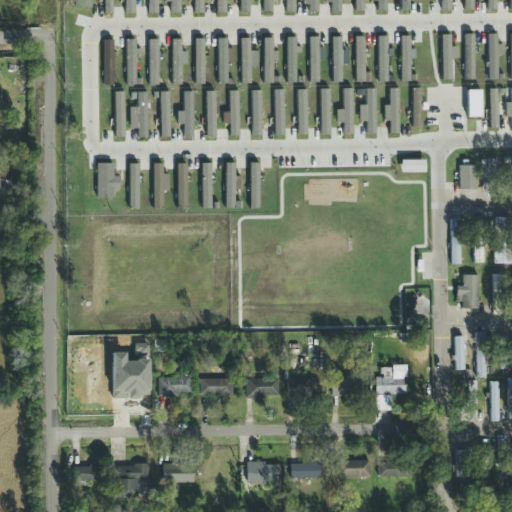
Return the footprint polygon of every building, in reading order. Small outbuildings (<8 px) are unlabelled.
[(90,0),(72,0),(73,8),(90,8),(90,0)] [(112,14),(111,0),(103,0),(103,14),(112,14)] [(133,0),(123,0),(124,14),(133,14),(133,0)] [(156,0),(147,0),(147,14),(157,13),(156,0)] [(169,0),(170,13),(179,13),(179,0),(169,0)] [(192,0),(193,13),(202,13),(201,0),(192,0)] [(215,0),(215,13),(224,13),(224,0),(215,0)] [(238,0),(239,13),(248,13),(248,0),(238,0)] [(262,0),(262,12),(271,12),(271,0),(262,0)] [(285,0),(285,12),(294,12),(294,0),(285,0)] [(307,12),(317,12),(317,0),(302,0),(302,5),(307,5),(307,12)] [(330,0),(330,12),(340,12),(339,0),(330,0)] [(354,0),(354,12),(363,12),(363,0),(354,0)] [(369,0),(370,2),(376,2),(376,12),(385,12),(385,0),(369,0)] [(399,0),(399,11),(408,11),(408,0),(399,0)] [(440,0),(440,11),(450,11),(449,0),(440,0)] [(472,0),(462,0),(463,11),(472,11),(472,0)] [(485,0),(486,10),(495,10),(495,0),(485,0)] [(441,81),(451,81),(449,35),(439,35),(441,81)] [(473,35),(463,35),(464,81),(474,80),(473,35)] [(501,44),(496,44),(496,35),(486,35),(487,80),(497,80),(496,55),(502,55),(501,44)] [(399,36),(409,36),(409,50),(413,50),(413,59),(409,59),(409,82),(400,82),(399,36)] [(308,83),(317,83),(317,60),(323,60),(323,47),(317,47),(317,37),(308,37),(308,83)] [(354,83),(370,83),(370,73),(364,73),(363,37),(354,37),(354,83)] [(377,37),(386,37),(386,49),(391,49),(391,55),(386,55),(387,82),(377,82),(377,37)] [(262,84),(272,84),(272,61),(276,61),(276,52),(271,52),(271,38),(262,38),(262,84)] [(286,83),(295,83),(295,53),(300,53),(300,47),(295,47),(295,38),(285,38),(286,83)] [(331,83),(340,83),(340,38),(330,38),(331,83)] [(193,84),(203,84),(202,39),(193,39),(193,84)] [(216,84),(226,84),(226,63),(231,63),(231,49),(225,49),(225,39),(216,39),(216,84)] [(240,84),(250,84),(249,39),(240,39),(240,84)] [(135,56),(137,55),(137,40),(125,40),(125,85),(135,85),(135,56)] [(148,86),(158,86),(157,40),(148,40),(148,86)] [(171,85),(180,85),(180,57),(185,57),(185,50),(180,50),(180,40),(171,40),(171,85)] [(112,41),(103,41),(103,85),(113,85),(112,41)] [(383,106),(388,106),(388,88),(397,88),(397,106),(397,114),(397,133),(388,133),(388,121),(383,121),(383,106)] [(319,135),(329,134),(328,106),(331,106),(331,101),(328,101),(328,89),(319,89),(319,135)] [(342,134),(351,134),(351,105),(353,105),(353,100),(351,100),(351,89),(341,89),(342,110),(335,110),(335,123),(342,123),(342,134)] [(365,89),(374,89),(374,107),(377,107),(377,114),(375,114),(375,134),(365,134),(365,89)] [(419,89),(411,89),(411,127),(420,127),(419,89)] [(488,128),(497,128),(496,89),(488,90),(488,128)] [(273,135),(283,135),(282,106),(284,106),(284,101),(283,101),(283,90),(273,90),(273,135)] [(296,136),(305,136),(305,114),(308,114),(308,108),(305,108),(305,90),(296,90),(296,136)] [(204,137),(214,137),(213,115),(216,115),(216,110),(214,110),(214,91),(204,92),(204,137)] [(228,137),(237,137),(237,91),(228,92),(228,113),(222,113),(222,125),(228,124),(228,137)] [(251,136),(260,136),(260,115),(262,115),(262,109),(260,109),(260,91),(250,91),(251,136)] [(480,91),(466,91),(466,118),(480,118),(480,91)] [(123,92),(113,93),(114,138),(124,137),(123,92)] [(128,108),(129,129),(136,129),(136,138),(147,138),(146,92),(136,93),(136,107),(128,108)] [(160,138),(169,137),(168,92),(159,93),(160,138)] [(192,92),(182,92),(183,138),(193,138),(192,92)] [(436,173),(448,173),(448,157),(436,157),(436,173)] [(482,196),(497,196),(497,159),(486,159),(486,175),(482,175),(482,196)] [(424,173),(424,160),(400,161),(400,173),(424,173)] [(224,209),(234,209),(234,190),(239,190),(240,177),(234,177),(234,164),(224,163),(224,209)] [(258,164),(249,163),(248,208),(258,209),(258,164)] [(98,199),(114,199),(115,186),(117,186),(118,165),(98,164),(98,199)] [(152,210),(162,209),(161,192),(168,192),(168,175),(162,175),(161,164),(152,164),(152,210)] [(210,164),(200,164),(200,210),(210,210),(210,164)] [(137,165),(128,165),(128,210),(138,210),(137,165)] [(176,210),(186,210),(186,165),(175,165),(176,210)] [(475,166),(458,166),(458,190),(475,190),(475,166)] [(447,190),(447,179),(433,179),(433,190),(447,190)] [(0,191),(12,191),(12,181),(0,180),(0,191)] [(472,263),(483,263),(483,218),(473,217),(472,263)] [(459,265),(460,220),(450,220),(449,265),(459,265)] [(494,263),(510,263),(510,230),(494,230),(494,263)] [(476,271),(467,271),(467,310),(476,310),(476,271)] [(491,274),(491,313),(501,313),(501,274),(491,274)] [(475,333),(475,378),(486,378),(486,333),(475,333)] [(508,336),(499,336),(499,370),(508,370),(508,336)] [(464,337),(453,337),(453,371),(464,371),(464,337)] [(112,399),(137,399),(137,394),(148,394),(148,361),(124,361),(124,353),(111,353),(112,399)] [(376,405),(390,405),(390,394),(406,394),(406,378),(392,379),(392,370),(382,370),(382,378),(375,378),(376,405)] [(157,376),(157,396),(192,396),(192,376),(157,376)] [(200,396),(231,396),(231,379),(200,379),(200,396)] [(277,379),(245,379),(245,398),(277,398),(277,379)] [(317,397),(317,379),(302,379),(302,397),(317,397)] [(331,396),(362,396),(362,380),(331,380),(331,396)] [(476,381),(467,381),(467,417),(476,417),(476,381)] [(489,421),(499,421),(499,382),(489,382),(489,421)] [(497,479),(507,479),(507,440),(497,440),(497,479)] [(463,478),(465,451),(456,451),(455,478),(463,478)] [(486,478),(486,452),(475,452),(475,478),(486,478)] [(369,461),(335,461),(335,477),(369,477),(369,461)] [(408,461),(377,461),(377,477),(408,477),(408,461)] [(321,462),(289,462),(289,479),(321,479),(321,462)] [(279,464),(246,464),(246,482),(279,482),(279,464)] [(115,498),(138,498),(138,482),(149,482),(149,465),(115,465),(115,498)] [(163,484),(193,484),(193,465),(163,465),(163,484)] [(74,467),(74,485),(101,485),(101,467),(74,467)] [(470,497),(478,497),(477,486),(470,486),(470,497)]
